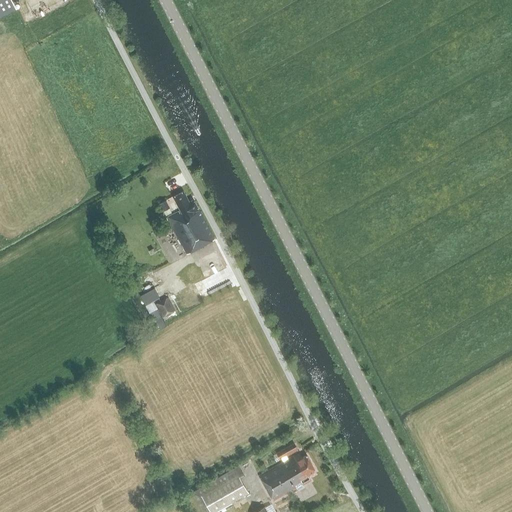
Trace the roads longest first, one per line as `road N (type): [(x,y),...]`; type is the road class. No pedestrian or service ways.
road 1 (unclassified): [(361,511),(98,0)]
road 2 (secondary): [(425,511),(165,0)]
